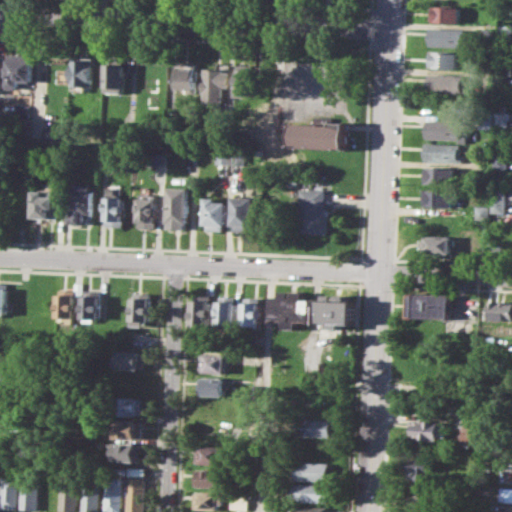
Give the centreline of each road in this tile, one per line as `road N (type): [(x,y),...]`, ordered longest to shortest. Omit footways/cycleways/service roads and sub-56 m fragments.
road 1 (tertiary): [(391,0),(369,511)]
road 2 (residential): [(0,256),(511,277)]
road 3 (residential): [(0,10),(390,30)]
road 4 (residential): [(177,263),(168,511)]
